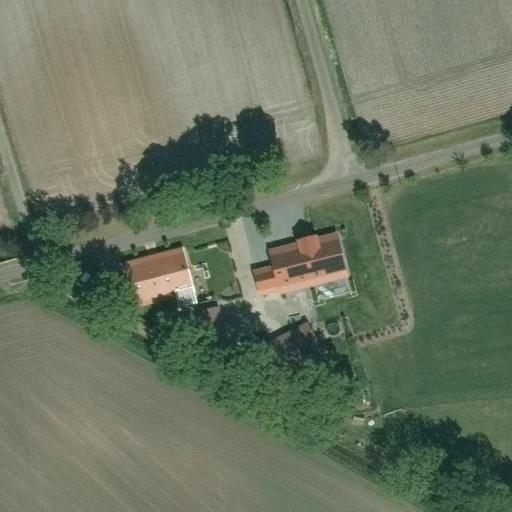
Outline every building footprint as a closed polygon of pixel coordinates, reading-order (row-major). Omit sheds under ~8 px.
[(223,265),(231,305),(316,287),(308,248),(223,265)] [(122,266),(133,310),(193,296),(182,252),(122,266)] [(94,277),(79,295),(93,308),(109,290),(94,277)] [(193,314),(206,364),(236,356),(223,306),(193,314)] [(273,348),(288,386),(325,371),(310,334),(273,348)]
